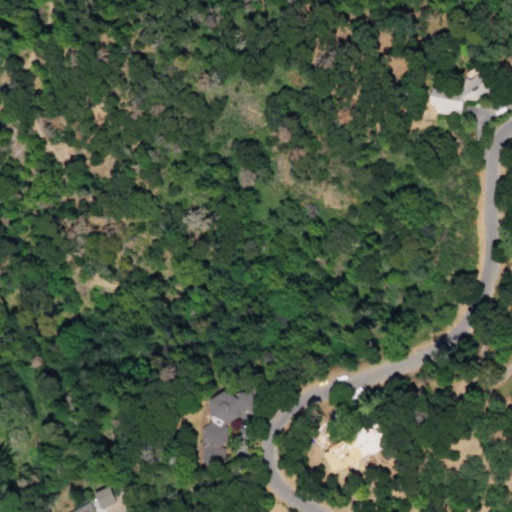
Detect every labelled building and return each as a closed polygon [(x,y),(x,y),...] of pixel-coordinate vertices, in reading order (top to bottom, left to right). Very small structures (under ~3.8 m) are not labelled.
[(457,117),(460,101),(477,104),(482,73),(465,70),(462,81),(454,80),(452,91),(428,87),(425,103),(435,104),(433,113),(457,117)] [(431,119),(434,105),(424,103),(421,117),(431,119)] [(223,463),(222,450),(218,445),(225,441),(224,429),(222,425),(237,416),(236,410),(249,409),(248,391),(234,392),(234,394),(213,396),(206,400),(207,422),(198,428),(199,442),(202,447),(199,449),(200,465),(223,463)] [(341,436),(350,461),(382,449),(372,425),(341,436)] [(91,493),(98,509),(113,503),(106,487),(91,493)] [(92,511),(87,503),(69,511),(92,511)]
